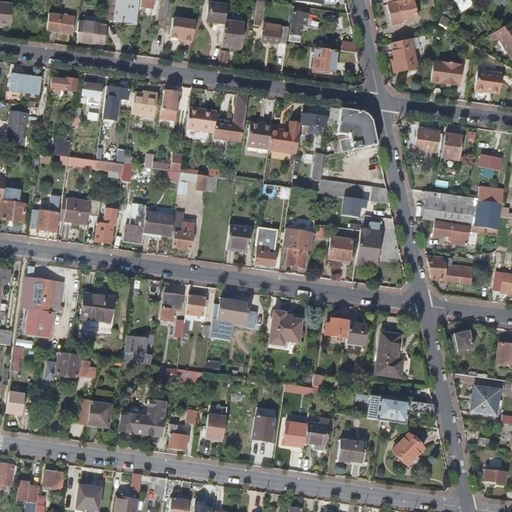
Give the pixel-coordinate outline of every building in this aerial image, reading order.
[(114,22),(116,0),(110,0),(108,21),(114,22)] [(137,22),(140,1),(135,0),(116,0),(114,22),(123,23),(124,20),(137,22)] [(141,0),(140,8),(148,9),(150,0),(152,0),(153,0),(152,0),(141,0)] [(166,22),(169,1),(164,0),(163,0),(161,7),(159,11),(159,19),(160,19),(160,21),(166,22)] [(417,19),(413,0),(387,5),(391,25),(417,19)] [(454,0),(454,2),(458,8),(458,11),(460,15),(462,15),(466,12),(466,10),(471,7),(472,3),(470,0),(454,0)] [(224,21),(227,4),(209,2),(206,21),(224,24),(224,21)] [(261,26),(264,3),(256,2),(253,25),(261,26)] [(0,26),(9,28),(12,6),(0,4),(0,5),(0,26)] [(71,33),(74,17),(49,14),(47,30),(71,33)] [(300,43),(302,26),(305,26),(307,15),(293,14),(289,42),(300,43)] [(192,44),(195,22),(170,18),(168,37),(184,40),(183,42),(192,44)] [(160,19),(159,19),(157,31),(164,32),(166,22),(160,21),(160,19)] [(239,49),(243,24),(224,21),(224,24),(221,47),(239,49)] [(511,22),(492,35),(495,41),(498,39),(511,60),(511,22)] [(99,38),(100,29),(97,29),(98,26),(78,24),(77,33),(78,33),(77,41),(95,44),(96,37),(99,38)] [(286,44),(288,29),(281,28),(281,27),(265,25),(264,32),(262,32),(261,41),(279,43),(286,44)] [(104,45),(107,28),(98,26),(97,29),(100,29),(99,38),(96,37),(95,44),(104,45)] [(417,68),(411,40),(391,44),(397,72),(417,68)] [(356,54),(354,44),(342,42),(341,52),(356,54)] [(473,60),(475,47),(467,42),(465,59),(473,60)] [(284,57),(286,44),(279,43),(277,56),(284,57)] [(334,72),(337,51),(316,48),(313,70),(334,72)] [(226,68),(228,52),(220,51),(218,67),(226,68)] [(459,86),(462,66),(442,64),(439,83),(459,86)] [(499,93),(501,76),(477,72),(474,91),(499,93)] [(38,95),(40,80),(12,76),(10,91),(38,95)] [(74,91),(76,80),(66,79),(66,80),(52,79),(51,88),(74,91)] [(99,104),(101,86),(83,83),(82,95),(88,97),(87,102),(88,103),(98,105),(99,104)] [(127,100),(128,90),(106,87),(102,119),(115,120),(118,99),(127,100)] [(175,104),(177,93),(164,91),(161,110),(177,112),(178,104),(175,104)] [(153,117),(156,96),(134,93),(131,114),(153,117)] [(241,142),(247,97),(237,95),(233,124),(214,121),(213,133),(212,137),(241,142)] [(210,133),(213,112),(188,109),(185,130),(210,133)] [(336,124),(338,110),(331,109),(329,123),(336,124)] [(377,146),(371,122),(362,113),(340,110),(337,135),(349,136),(349,139),(339,141),(341,154),(377,146)] [(22,144),(26,113),(10,111),(6,142),(22,144)] [(325,129),(326,118),(302,115),(300,124),(300,126),(308,127),(308,134),(320,135),(321,129),(325,129)] [(268,150),(271,130),(272,125),(263,124),(262,126),(259,125),(250,124),(247,147),(268,150)] [(296,154),(300,127),(290,126),(289,133),(271,130),(268,150),(296,154)] [(436,153),(439,134),(418,131),(415,150),(436,153)] [(459,160),(462,137),(445,135),(441,157),(459,160)] [(68,157),(70,142),(53,140),(51,155),(60,156),(68,157)] [(341,154),(339,141),(332,143),(335,155),(341,154)] [(320,181),(324,155),(316,154),(313,180),(320,181)] [(153,162),(154,156),(147,155),(145,168),(152,169),(153,162)] [(180,168),(182,156),(174,155),(172,165),(171,172),(179,173),(180,168)] [(67,165),(68,157),(60,156),(58,165),(67,166),(67,165)] [(95,169),(96,161),(68,157),(67,165),(95,169)] [(131,166),(132,158),(125,157),(124,165),(131,166)] [(501,173),(503,162),(480,159),(479,170),(501,173)] [(123,173),(124,165),(96,161),(95,169),(108,171),(123,173)] [(167,171),(171,172),(172,165),(153,162),(152,169),(167,171)] [(129,182),(131,166),(124,165),(123,173),(122,179),(122,181),(129,182)] [(207,177),(208,172),(180,168),(179,173),(190,174),(197,175),(207,177)] [(208,172),(207,177),(209,177),(217,178),(218,178),(219,170),(208,169),(208,172)] [(123,173),(108,171),(108,177),(122,179),(123,173)] [(179,178),(179,173),(171,172),(167,171),(166,179),(178,180),(179,178)] [(205,191),(207,177),(197,175),(195,189),(205,191)] [(217,178),(209,177),(208,191),(216,192),(217,178)] [(389,204),(386,189),(320,181),(318,192),(318,194),(341,197),(365,201),(389,204)] [(188,183),(179,182),(177,194),(186,196),(188,183)] [(24,223),(26,205),(13,203),(15,190),(4,189),(3,202),(0,220),(24,223)] [(476,207),(477,200),(477,199),(425,192),(424,200),(466,206),(476,207)] [(484,201),(491,202),(492,193),(485,192),(484,201)] [(491,202),(500,204),(502,194),(492,193),(491,202)] [(55,233),(59,198),(50,197),(48,212),(32,210),(30,228),(37,229),(37,230),(55,233)] [(365,201),(341,197),(338,216),(357,218),(358,209),(364,209),(365,201)] [(87,225),(90,202),(67,199),(63,222),(87,225)] [(476,207),(466,206),(424,200),(421,218),(464,224),(470,225),(469,226),(474,227),(476,207)] [(498,230),(500,218),(501,212),(501,209),(502,204),(500,204),(491,202),(484,201),(477,200),(476,207),(474,227),(498,230)] [(143,233),(146,213),(147,206),(132,205),(131,215),(136,216),(136,223),(137,223),(136,231),(125,230),(124,240),(142,243),(143,233)] [(110,244),(113,226),(115,226),(118,210),(105,209),(103,217),(105,217),(104,224),(98,223),(95,242),(110,244)] [(508,219),(508,214),(509,210),(501,209),(501,212),(500,218),(508,219)] [(175,232),(175,233),(180,234),(182,223),(193,225),(194,221),(183,219),(184,213),(174,212),(173,217),(171,231),(175,232)] [(171,231),(173,217),(146,213),(143,233),(171,236),(171,231)] [(497,235),(498,230),(474,227),(469,226),(434,222),(432,235),(441,236),(450,237),(450,244),(466,246),(468,231),(476,232),(497,235)] [(190,250),(193,225),(182,223),(180,234),(175,233),(173,247),(190,250)] [(248,251),(251,229),(229,226),(226,248),(248,251)] [(373,273),(377,238),(380,239),(381,227),(369,226),(368,237),(359,236),(355,270),(373,273)] [(306,251),(308,232),(285,229),(283,248),(289,249),(286,266),(303,268),(306,251)] [(468,231),(466,246),(474,247),(476,232),(468,231)] [(349,262),(352,241),(331,238),(328,259),(349,262)] [(268,254),(269,248),(260,246),(260,244),(258,243),(255,264),(274,267),(275,255),(268,254)] [(511,294),(511,275),(501,273),(504,253),(495,252),(495,257),(494,262),(492,272),(495,273),(493,292),(511,294)] [(494,262),(495,257),(482,253),(480,261),(494,262)] [(471,274),(454,272),(454,267),(441,265),(442,259),(427,258),(429,271),(431,279),(469,284),(471,274)] [(0,330),(0,320),(3,321),(4,312),(0,311),(0,303),(3,281),(9,282),(11,270),(0,269),(0,344),(10,346),(12,332),(0,330)] [(51,338),(54,313),(58,313),(63,283),(26,278),(22,308),(27,308),(24,334),(51,338)] [(180,311),(182,296),(164,293),(160,320),(171,321),(173,310),(180,311)] [(109,323),(113,299),(84,295),(80,319),(109,323)] [(202,317),(205,298),(188,295),(185,315),(202,317)] [(247,312),(249,305),(221,301),(220,306),(214,305),(210,326),(209,338),(215,339),(215,338),(217,328),(218,321),(225,322),(226,318),(246,321),(245,330),(254,331),(256,313),(247,312)] [(298,344),(302,319),(284,317),(284,313),(274,312),(268,348),(283,350),(284,342),(298,344)] [(183,324),(184,315),(177,314),(174,332),(182,333),(183,324)] [(346,338),(348,324),(349,322),(330,319),(329,324),(326,324),(325,335),(346,338)] [(189,325),(183,324),(182,333),(181,342),(187,342),(189,325)] [(363,346),(365,326),(348,324),(346,338),(345,344),(363,346)] [(209,338),(210,326),(203,325),(201,337),(209,338)] [(402,360),(396,359),(399,335),(380,333),(374,374),(399,378),(402,360)] [(472,349),(468,335),(462,336),(462,333),(453,335),(457,352),(472,349)] [(457,352),(453,335),(446,336),(450,353),(457,352)] [(130,363),(150,366),(151,358),(152,356),(143,355),(145,340),(127,337),(123,362),(129,363),(130,363)] [(511,345),(498,344),(495,363),(511,365),(511,345)] [(18,371),(20,359),(22,359),(24,348),(16,347),(13,370),(18,371)] [(93,378),(95,363),(77,360),(78,356),(58,353),(55,375),(75,378),(76,375),(93,378)] [(163,360),(151,358),(150,366),(160,367),(162,367),(163,360)] [(206,361),(204,373),(219,375),(220,363),(206,361)] [(129,375),(130,363),(129,363),(123,362),(122,366),(122,374),(129,375)] [(162,367),(160,367),(158,377),(175,380),(177,369),(162,367)] [(195,372),(177,369),(175,380),(194,383),(194,379),(195,372)] [(203,373),(195,372),(194,379),(202,380),(203,373)] [(323,384),(324,376),(314,375),(312,388),(322,389),(323,384)] [(284,384),(283,392),(296,394),(297,386),(284,384)] [(312,388),(297,386),(296,394),(311,396),(312,388)] [(473,387),(470,412),(495,416),(499,391),(473,387)] [(23,417),(25,395),(9,393),(6,414),(23,417)] [(377,404),(378,397),(369,396),(368,403),(377,404)] [(435,415),(433,404),(396,400),(378,397),(377,404),(375,420),(401,423),(402,412),(417,414),(417,412),(435,415)] [(160,437),(165,404),(139,400),(136,415),(121,413),(120,422),(124,423),(123,432),(160,437)] [(107,428),(110,406),(90,403),(86,425),(107,428)] [(375,420),(377,404),(368,403),(366,418),(375,420)] [(196,420),(198,407),(188,406),(186,418),(196,420)] [(511,416),(502,415),(500,424),(511,424),(511,416)] [(222,442),(225,418),(208,416),(205,439),(222,442)] [(297,423),(307,425),(307,423),(308,417),(298,416),(297,423)] [(270,443),(273,420),(254,417),(253,430),(247,429),(246,436),(251,437),(251,440),(270,443)] [(185,451),(188,431),(183,430),(184,428),(177,427),(177,421),(169,420),(168,430),(171,430),(168,449),(185,451)] [(304,443),(307,425),(297,423),(286,422),(282,444),(303,447),(304,443)] [(324,450),(327,426),(307,423),(307,425),(304,443),(313,444),(313,449),(324,450)] [(407,465),(423,449),(407,434),(391,450),(407,465)] [(490,448),(491,440),(478,438),(477,446),(490,448)] [(363,463),(366,444),(340,440),(337,460),(363,463)] [(501,468),(502,459),(492,458),(491,468),(501,468)] [(17,466),(16,473),(22,473),(24,459),(18,459),(17,466)] [(10,485),(13,465),(0,463),(0,488),(6,489),(7,485),(10,485)] [(61,491),(63,473),(45,471),(43,488),(61,491)] [(484,471),(483,481),(504,484),(506,474),(484,471)] [(140,488),(141,475),(133,474),(131,487),(140,488)] [(164,497),(166,479),(162,478),(156,477),(154,492),(160,496),(164,497)] [(35,511),(38,496),(39,488),(28,487),(29,483),(19,482),(17,500),(26,501),(24,511),(35,511)] [(97,510),(100,488),(78,485),(75,507),(97,510)] [(136,511),(138,500),(134,499),(134,497),(121,495),(120,498),(116,497),(114,511),(136,511)] [(43,511),(44,506),(43,506),(44,497),(38,496),(35,511),(43,511)] [(186,511),(189,497),(181,496),(180,500),(176,499),(170,499),(168,511),(186,511)]
